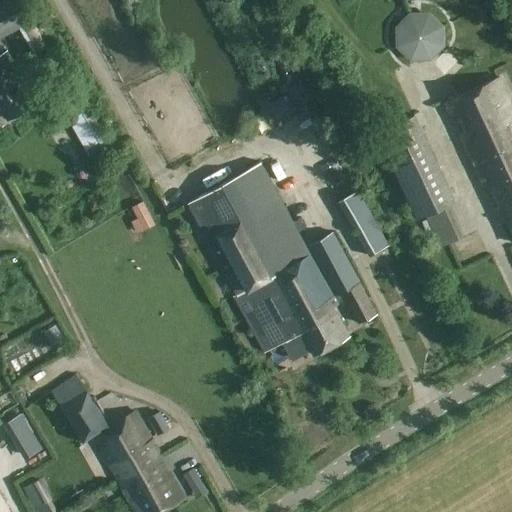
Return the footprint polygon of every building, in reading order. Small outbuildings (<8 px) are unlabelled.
[(0,0),(0,37),(21,27),(31,23),(18,0),(0,0)] [(414,13),(411,14),(407,16),(404,18),(402,21),(400,24),(398,28),(397,32),(397,35),(398,39),(399,43),(400,46),(402,49),(405,52),(408,54),(411,56),(415,57),(419,58),(422,58),(426,57),(430,56),(433,54),(436,51),(439,48),(441,45),(442,41),(443,37),(443,33),(442,29),(441,25),(439,22),(436,19),(433,16),(430,14),(426,13),(422,12),(418,12),(414,13)] [(0,105),(7,119),(30,106),(17,83),(23,79),(7,50),(0,53),(0,105)] [(68,110),(87,100),(75,77),(57,86),(68,110)] [(511,105),(498,77),(444,102),(451,117),(458,115),(465,130),(459,134),(485,191),(492,189),(499,204),(493,207),(500,223),(507,219),(511,229),(511,105)] [(416,217),(454,200),(414,115),(376,132),(416,217)] [(351,161),(326,168),(332,192),(357,185),(351,161)] [(208,238),(205,240),(255,332),(254,333),(265,352),(300,332),(313,355),(349,334),(334,305),(337,303),(346,298),(358,323),(376,314),(331,231),(308,244),(330,284),(327,286),(260,162),(189,203),(208,238)] [(138,178),(123,185),(133,204),(148,196),(138,178)] [(352,190),(373,248),(390,242),(368,184),(352,190)] [(153,198),(136,202),(141,227),(159,223),(153,198)] [(62,406),(83,441),(93,435),(109,426),(78,374),(52,389),(62,406)] [(148,417),(157,434),(174,425),(167,413),(163,415),(161,411),(148,417)] [(109,426),(93,435),(137,511),(160,511),(185,497),(134,412),(109,426)] [(196,449),(183,459),(199,480),(212,470),(196,449)] [(0,511),(8,511),(0,497),(0,511)]
